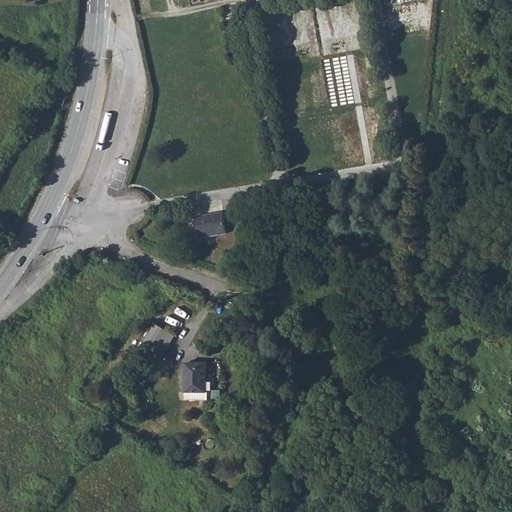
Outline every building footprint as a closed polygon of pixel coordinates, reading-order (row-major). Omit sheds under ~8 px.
[(195,217),(198,238),(206,236),(206,231),(217,229),(218,234),(226,233),(222,212),(195,217)] [(174,338),(161,331),(150,349),(163,356),(174,338)] [(147,369),(153,373),(156,368),(149,364),(147,369)] [(186,364),(186,391),(206,391),(206,364),(186,364)] [(186,399),(205,400),(206,391),(186,391),(186,399)]
